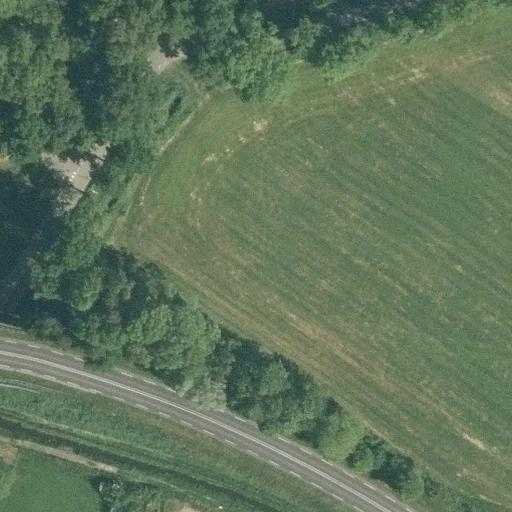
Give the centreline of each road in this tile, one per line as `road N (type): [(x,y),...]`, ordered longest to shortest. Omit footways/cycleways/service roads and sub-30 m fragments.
road 1 (primary): [(379,511),(230,431),(0,353)]
road 2 (unclassified): [(170,31),(220,57),(405,0)]
road 3 (tertiary): [(84,179),(170,31)]
road 4 (tertiary): [(0,321),(84,179)]
